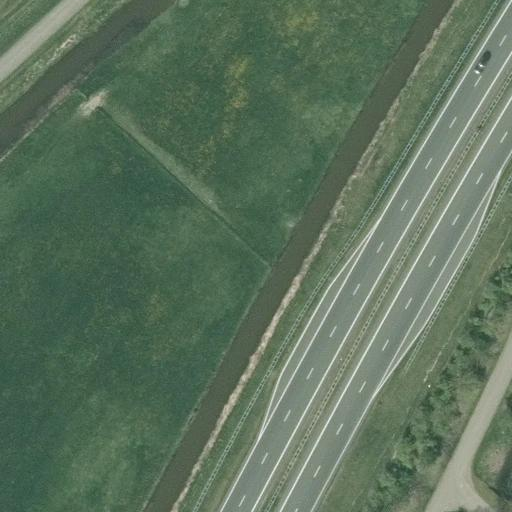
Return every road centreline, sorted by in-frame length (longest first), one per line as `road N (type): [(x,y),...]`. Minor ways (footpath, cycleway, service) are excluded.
road 1 (trunk): [(511,19),(236,511)]
road 2 (trunk): [(296,511),(511,124)]
road 3 (tertiary): [(434,511),(511,354)]
